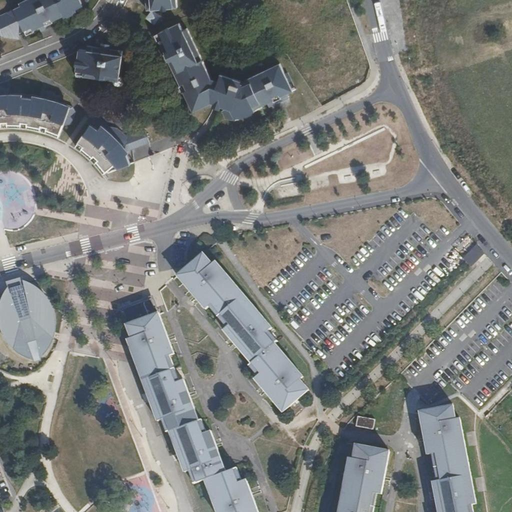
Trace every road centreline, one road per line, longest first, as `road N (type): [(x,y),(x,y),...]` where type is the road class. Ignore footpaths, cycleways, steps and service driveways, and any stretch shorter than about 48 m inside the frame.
road 1 (residential): [(187,511),(106,313),(118,238)]
road 2 (residential): [(251,219),(394,195),(444,176)]
road 3 (residential): [(397,86),(228,176)]
road 4 (residential): [(112,0),(79,36),(0,69)]
road 5 (residential): [(118,238),(0,268)]
